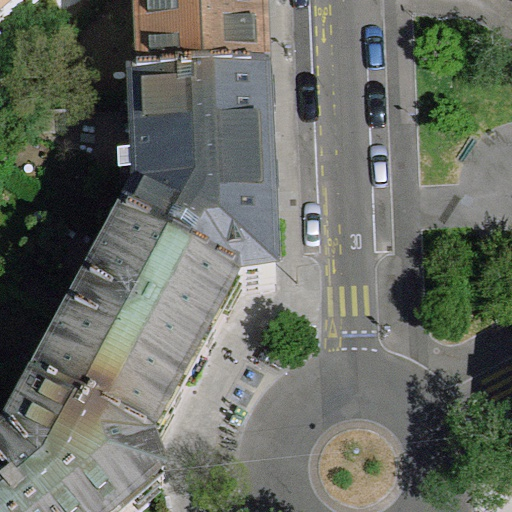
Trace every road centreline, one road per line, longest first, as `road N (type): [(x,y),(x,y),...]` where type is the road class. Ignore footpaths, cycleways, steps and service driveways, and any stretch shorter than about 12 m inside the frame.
road 1 (residential): [(362,380),(344,0)]
road 2 (residential): [(362,380),(328,387),(288,421),(275,471),(284,505)]
